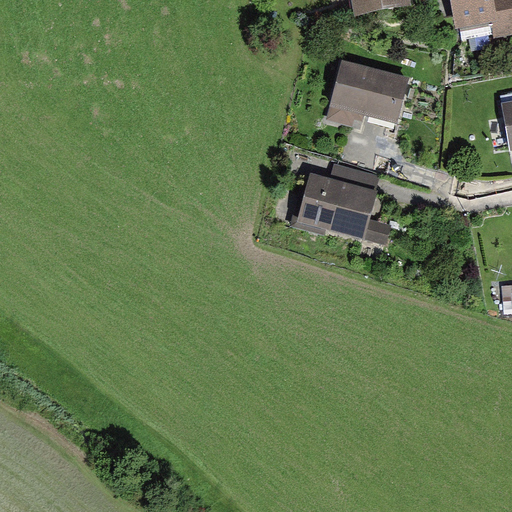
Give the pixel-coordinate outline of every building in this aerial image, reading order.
[(352,0),(356,15),(411,4),(410,0),(352,0)] [(450,0),(456,28),(491,22),(494,38),(511,35),(511,21),(508,0),(450,0)] [(410,77),(341,59),(325,120),(354,127),(356,120),(364,122),(366,114),(398,123),(410,77)] [(511,93),(501,95),(511,149),(511,93)] [(331,178),(312,173),(299,220),(365,239),(370,219),(378,191),(377,191),(344,181),(347,168),(335,164),(331,178)] [(381,177),(347,168),(344,181),(377,191),(381,177)] [(392,225),(370,219),(365,239),(387,245),(392,225)] [(511,284),(502,285),(503,302),(511,301),(511,284)]
